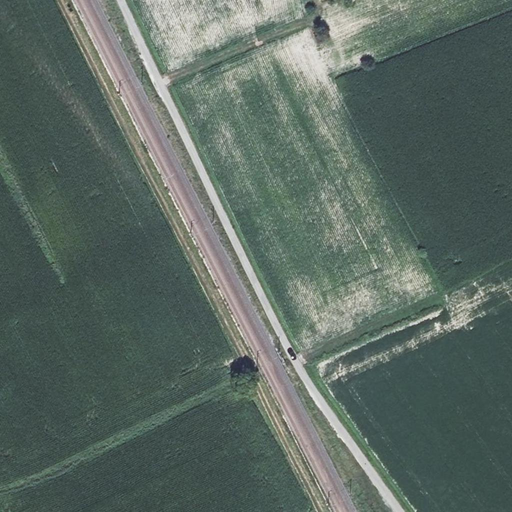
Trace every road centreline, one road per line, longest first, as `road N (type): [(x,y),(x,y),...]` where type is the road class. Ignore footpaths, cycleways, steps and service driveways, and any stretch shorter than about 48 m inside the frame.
road 1 (unclassified): [(399,511),(299,371),(120,0)]
road 2 (track): [(61,0),(320,511)]
